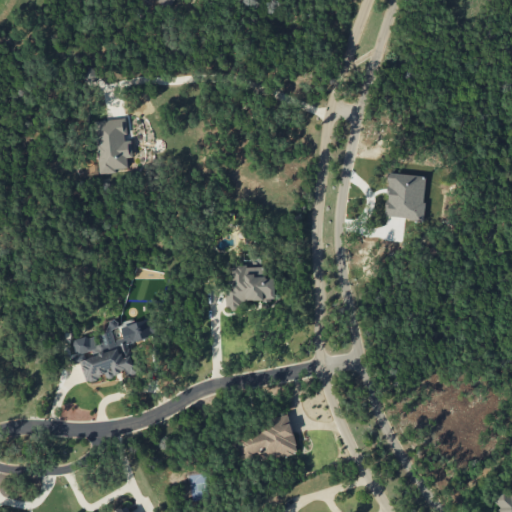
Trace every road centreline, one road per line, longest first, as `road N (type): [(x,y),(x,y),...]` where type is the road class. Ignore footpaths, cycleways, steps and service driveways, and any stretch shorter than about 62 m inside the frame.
road 1 (residential): [(443,511),(392,439),(367,382),(341,257),(342,195),(395,0)]
road 2 (residential): [(369,0),(326,138),(319,349),(334,407),(389,511)]
road 3 (residential): [(361,358),(202,390),(123,427)]
road 4 (residential): [(0,467),(76,467),(123,427)]
road 5 (residential): [(123,427),(0,432)]
